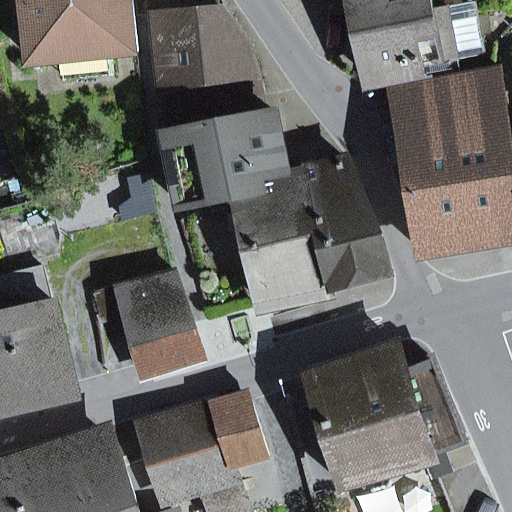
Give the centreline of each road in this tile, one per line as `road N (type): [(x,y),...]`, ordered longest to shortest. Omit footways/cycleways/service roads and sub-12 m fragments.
road 1 (residential): [(0,438),(263,369),(426,312)]
road 2 (residential): [(254,0),(300,64),(361,123),(426,312)]
road 3 (residential): [(426,312),(484,438)]
